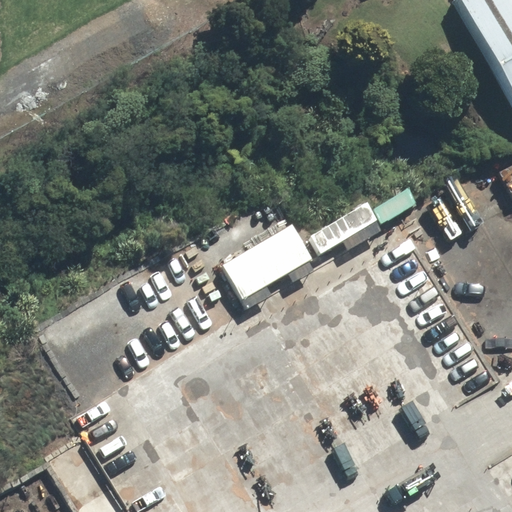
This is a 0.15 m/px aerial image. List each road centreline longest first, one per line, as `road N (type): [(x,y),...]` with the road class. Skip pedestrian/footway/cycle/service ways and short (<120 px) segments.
road 1 (unknown): [(451,436),(406,352),(367,325),(293,328),(165,384)]
road 2 (unknown): [(451,436),(337,511)]
